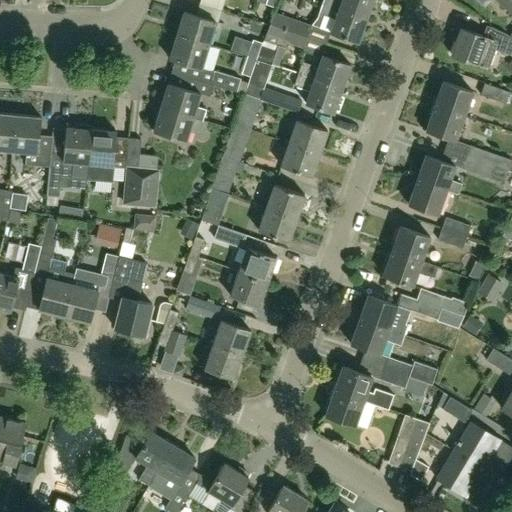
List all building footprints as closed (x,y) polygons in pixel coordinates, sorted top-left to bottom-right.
[(366,17),(372,0),(322,0),(322,2),(366,17)] [(511,0),(496,0),(511,14),(511,31),(509,35),(511,35),(511,0)] [(357,42),(366,17),(322,2),(318,15),(320,16),(317,28),(357,42)] [(183,11),(176,35),(208,44),(215,21),(183,11)] [(311,24),(283,14),(273,11),(269,23),(306,37),(311,24)] [(302,49),(306,37),(269,23),(263,40),(285,47),(286,44),(302,49)] [(511,36),(486,24),(482,35),(460,28),(451,55),(488,67),(494,49),(511,55),(511,52),(511,36)] [(200,68),(208,44),(176,35),(168,59),(200,68)] [(253,40),(247,56),(255,59),(261,42),(253,40)] [(349,64),(323,55),(321,55),(317,67),(301,62),(297,73),(341,89),(349,64)] [(250,76),(256,59),(248,56),(242,73),(250,76)] [(213,70),(209,83),(214,85),(236,91),(240,78),(213,70)] [(333,113),(341,89),(297,73),(293,85),(309,90),(305,103),(333,113)] [(196,106),(199,93),(210,97),(214,85),(209,83),(191,78),(188,89),(167,83),(160,107),(193,117),(192,117),(202,120),(205,109),(196,106)] [(442,80),(433,105),(463,116),(472,91),(442,80)] [(483,83),(480,94),(504,103),(508,92),(483,83)] [(264,87),(259,99),(297,113),(301,101),(264,87)] [(233,123),(232,124),(250,129),(258,106),(247,103),(240,121),(235,119),(233,123)] [(454,140),(463,116),(433,105),(424,129),(454,140)] [(186,141),(192,117),(193,117),(160,107),(153,132),(186,141)] [(0,150),(12,152),(14,115),(0,113),(0,150)] [(40,117),(14,115),(12,152),(26,153),(25,164),(47,166),(50,136),(38,136),(40,117)] [(297,119),(289,142),(318,152),(326,129),(297,119)] [(85,175),(86,163),(90,127),(87,125),(77,124),(73,125),(73,128),(64,127),(63,144),(51,143),(51,136),(50,136),(47,166),(48,166),(46,195),(59,196),(61,177),(71,178),(72,174),(85,175)] [(243,151),(250,129),(232,124),(221,155),(244,163),(248,153),(243,151)] [(87,163),(112,165),(115,131),(90,129),(90,127),(86,163),(85,175),(86,175),(87,163)] [(140,139),(128,138),(125,166),(158,169),(159,168),(156,168),(157,156),(139,154),(140,139)] [(310,175),(318,152),(289,142),(281,165),(310,175)] [(510,160),(473,146),(468,158),(488,165),(506,170),(510,160)] [(234,171),(240,173),(244,163),(221,155),(211,186),(227,192),(230,184),(234,171)] [(449,179),(454,165),(424,155),(415,179),(457,194),(461,183),(449,179)] [(488,165),(468,158),(464,169),(502,182),(506,170),(488,165)] [(123,203),(155,206),(158,169),(125,166),(125,167),(126,167),(123,203)] [(436,214),(445,190),(457,194),(415,179),(407,203),(436,214)] [(274,183),(266,207),(296,217),(304,194),(274,183)] [(219,215),(227,192),(211,186),(210,188),(215,189),(208,211),(219,215)] [(0,219),(6,220),(8,208),(0,206),(0,219)] [(288,240),(296,217),(266,207),(258,230),(288,240)] [(445,217),(441,228),(466,237),(470,225),(445,217)] [(64,316),(73,273),(63,271),(65,261),(51,258),(55,240),(51,239),(56,220),(47,218),(40,245),(29,292),(41,295),(38,310),(64,316)] [(97,236),(122,242),(126,225),(101,219),(97,236)] [(240,247),(245,235),(201,219),(189,253),(197,256),(203,240),(212,238),(240,247)] [(399,226),(390,250),(437,267),(437,266),(420,260),(428,236),(399,226)] [(146,263),(131,259),(138,230),(126,228),(119,256),(118,256),(107,301),(120,304),(114,328),(115,328),(116,334),(127,336),(130,332),(143,335),(151,303),(137,300),(146,263)] [(462,248),(466,237),(441,228),(437,239),(462,248)] [(0,307),(10,310),(16,289),(29,292),(40,245),(28,243),(21,270),(14,268),(12,276),(0,273),(0,307)] [(275,257),(272,256),(245,247),(237,270),(267,281),(275,257)] [(433,277),(437,267),(390,250),(382,275),(411,285),(416,271),(433,277)] [(95,298),(107,301),(118,256),(106,253),(100,274),(75,268),(73,273),(64,316),(89,322),(95,298)] [(191,274),(197,256),(189,253),(183,271),(191,274)] [(259,305),(267,281),(237,270),(229,294),(259,305)] [(401,294),(438,307),(463,315),(468,303),(451,297),(451,298),(420,288),(416,299),(401,294)] [(366,294),(357,319),(403,335),(407,325),(391,319),(396,305),(366,294)] [(438,307),(401,294),(397,306),(412,310),(436,319),(438,314),(453,319),(455,314),(463,315),(438,307)] [(185,308),(215,319),(220,306),(189,295),(185,308)] [(178,312),(169,309),(171,304),(170,304),(164,322),(164,323),(162,327),(172,330),(178,312)] [(399,345),(403,335),(357,319),(349,343),(364,349),(379,353),(384,340),(399,345)] [(220,320),(212,343),(241,353),(249,330),(220,320)] [(190,337),(172,330),(162,327),(156,343),(166,347),(164,354),(177,359),(183,343),(187,344),(190,337)] [(511,369),(511,359),(464,330),(456,343),(509,374),(511,369)] [(233,377),(241,353),(212,343),(203,367),(233,377)] [(411,365),(385,356),(382,367),(407,377),(432,384),(437,369),(413,360),(411,365)] [(366,390),(371,377),(357,371),(341,366),(333,389),(389,409),(394,394),(375,388),(373,393),(366,390)] [(407,377),(382,367),(378,379),(404,388),(406,382),(418,385),(419,381),(432,384),(407,377)] [(511,415),(511,388),(500,408),(511,415)] [(367,429),(375,405),(389,410),(389,409),(333,389),(324,414),(367,429)] [(471,410),(449,396),(441,409),(463,422),(471,410)] [(0,416),(0,462),(14,466),(25,423),(0,416)] [(427,422),(415,418),(399,467),(410,471),(427,422)] [(511,448),(469,422),(458,440),(456,440),(455,442),(456,443),(452,449),(490,472),(493,467),(496,469),(502,467),(511,450),(511,448)] [(148,486),(173,444),(150,430),(142,444),(135,457),(146,464),(137,479),(148,486)] [(179,483),(188,468),(195,457),(173,444),(148,486),(156,491),(165,475),(179,483)] [(485,479),(490,472),(452,449),(434,478),(464,496),(462,499),(477,508),(490,487),(489,481),(485,479)] [(120,481),(133,460),(118,452),(110,475),(120,481)] [(417,460),(409,474),(419,480),(427,466),(417,460)] [(223,462),(212,481),(200,474),(195,482),(220,498),(211,511),(244,511),(256,493),(242,485),(248,476),(223,462)] [(266,511),(265,511),(300,511),(299,511),(306,499),(282,485),(266,511)] [(176,511),(186,495),(175,489),(164,507),(173,511),(176,511)] [(346,511),(347,511),(333,503),(327,511),(346,511)]
